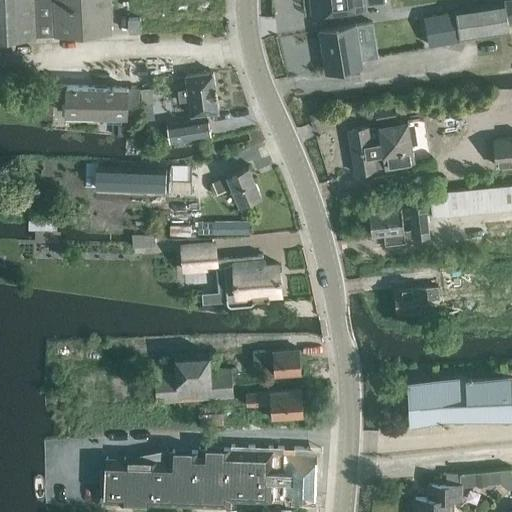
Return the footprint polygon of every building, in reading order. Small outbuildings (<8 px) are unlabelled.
[(55,34),(112,32),(110,8),(110,0),(0,0),(0,38),(36,36),(36,35),(55,34)] [(177,0),(178,13),(206,12),(206,0),(177,0)] [(310,0),(312,14),(347,9),(345,0),(310,0)] [(369,5),(385,3),(384,0),(359,0),(360,10),(369,9),(369,5)] [(456,11),(372,24),(377,57),(432,48),(431,44),(510,31),(508,23),(505,0),(455,8),(456,11)] [(149,22),(161,22),(160,7),(149,7),(149,22)] [(129,31),(141,30),(141,17),(129,17),(129,31)] [(362,66),(356,24),(320,29),(326,71),(362,66)] [(192,114),(219,110),(214,71),(186,75),(188,87),(181,88),(182,98),(189,97),(192,114)] [(66,112),(96,113),(97,86),(67,85),(66,112)] [(128,86),(97,86),(96,113),(127,114),(128,86)] [(142,103),(154,102),(151,86),(140,87),(142,103)] [(169,140),(210,134),(208,116),(167,122),(169,140)] [(386,168),(415,163),(408,120),(379,124),(379,126),(370,127),(369,126),(349,129),(356,172),(376,169),(375,163),(385,161),(386,168)] [(497,165),(511,163),(511,136),(494,139),(497,165)] [(191,192),(192,165),(126,163),(126,190),(191,192)] [(240,203),(261,195),(249,166),(228,175),(228,176),(214,182),(218,191),(232,185),(240,203)] [(434,216),(511,207),(511,191),(433,200),(434,216)] [(198,201),(169,202),(169,215),(198,215),(198,201)] [(405,238),(430,235),(426,203),(410,205),(413,228),(404,229),(402,208),(370,211),(372,234),(384,233),(385,243),(406,241),(405,238)] [(511,219),(485,223),(487,241),(511,237),(511,219)] [(248,221),(199,220),(199,231),(248,232),(248,221)] [(183,275),(227,271),(231,310),(268,307),(267,296),(282,295),(281,289),(284,289),(282,268),(279,268),(279,262),(264,264),(264,253),(216,257),(215,241),(180,245),(183,275)] [(473,274),(443,276),(444,288),(465,287),(466,291),(475,291),(473,274)] [(428,298),(440,297),(439,285),(395,289),(397,312),(429,309),(428,298)] [(275,374),(301,373),(300,348),(253,351),(254,363),(274,361),(275,374)] [(157,401),(234,396),(232,366),(211,368),(210,353),(175,355),(176,370),(155,371),(157,401)] [(418,409),(418,418),(444,417),(443,405),(467,404),(468,415),(510,413),(508,377),(467,380),(467,376),(441,377),(441,381),(412,383),(413,409),(418,409)] [(272,417),(304,415),(302,389),(246,392),(247,404),(271,403),(272,417)] [(223,405),(201,406),(201,419),(223,418),(223,405)] [(314,502),(316,452),(308,452),(309,447),(294,446),(294,451),(284,451),(285,446),(231,444),(231,448),(199,447),(199,450),(167,449),(167,459),(107,457),(105,501),(230,505),(231,499),(283,501),(283,491),(293,491),(292,501),(314,502)] [(452,511),(452,498),(461,498),(461,484),(431,483),(431,497),(415,497),(415,511),(452,511)]
